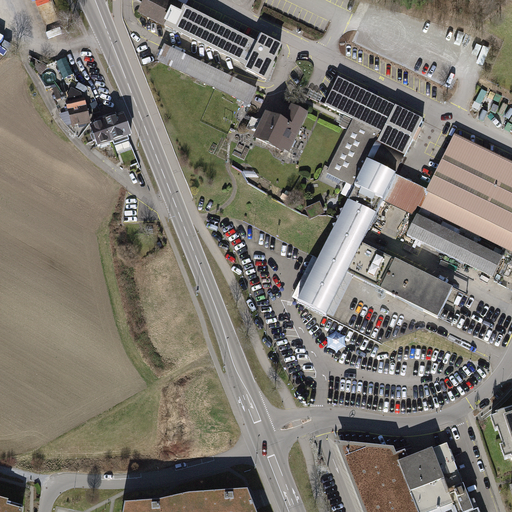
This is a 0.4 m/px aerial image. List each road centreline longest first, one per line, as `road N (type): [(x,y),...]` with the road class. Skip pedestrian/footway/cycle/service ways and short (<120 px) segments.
road 1 (secondary): [(265,441),(95,0)]
road 2 (residential): [(244,16),(511,147)]
road 3 (residential): [(511,360),(468,406),(437,419),(320,418),(265,441)]
road 4 (residential): [(265,441),(157,478),(61,482),(44,511)]
